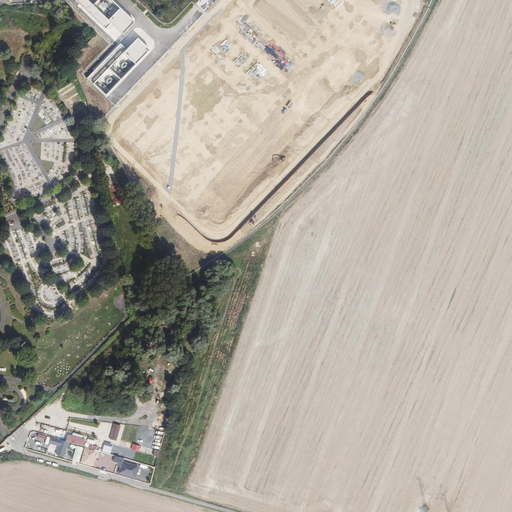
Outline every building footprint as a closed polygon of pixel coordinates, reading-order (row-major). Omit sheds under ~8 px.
[(134,22),(120,9),(109,20),(93,5),(88,0),(74,0),(104,29),(110,23),(122,34),(134,22)] [(138,38),(126,50),(120,44),(87,77),(93,84),(109,68),(125,52),(136,63),(150,50),(138,38)] [(124,425),(117,423),(113,435),(120,437),(124,425)] [(66,441),(68,442),(84,446),(86,439),(68,434),(66,441)] [(66,441),(52,437),(50,443),(59,446),(56,454),(64,456),(68,442),(66,441)] [(110,454),(112,446),(104,444),(102,451),(110,454)] [(72,461),(79,463),(83,447),(76,445),(72,461)] [(100,451),(85,447),(81,462),(93,466),(95,459),(98,459),(100,451)] [(128,455),(123,453),(119,463),(124,465),(122,470),(134,473),(138,462),(127,458),(128,455)]
